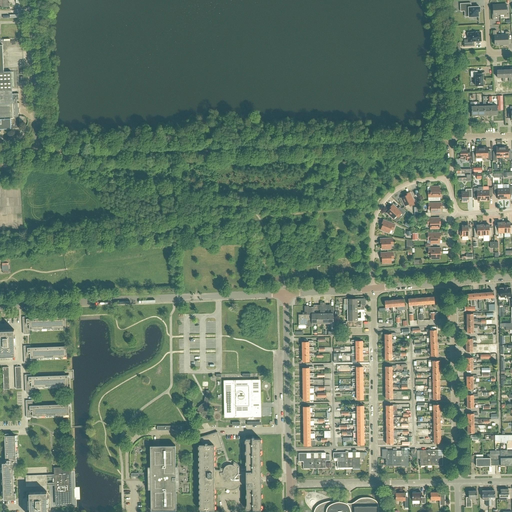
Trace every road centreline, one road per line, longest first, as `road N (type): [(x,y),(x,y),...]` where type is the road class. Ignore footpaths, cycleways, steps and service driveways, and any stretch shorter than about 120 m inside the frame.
road 1 (tertiary): [(286,293),(0,305)]
road 2 (residential): [(456,481),(452,282)]
road 3 (residential): [(374,480),(372,289)]
road 4 (unclassified): [(289,481),(286,293)]
road 5 (residential): [(372,289),(371,230),(382,202),(402,185),(445,178)]
road 6 (unclassified): [(34,146),(31,0)]
